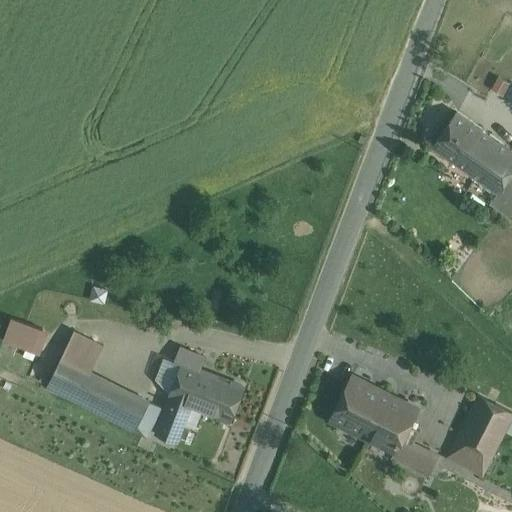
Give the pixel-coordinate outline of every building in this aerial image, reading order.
[(511,172),(511,151),(456,113),(432,147),(498,193),(511,175),(511,172)] [(511,214),(511,175),(498,193),(491,203),(510,217),(511,214)] [(107,291),(94,287),(90,300),(103,303),(107,291)] [(12,318),(4,341),(39,354),(47,331),(12,318)] [(81,368),(91,373),(104,346),(74,331),(61,358),(81,368)] [(204,357),(179,348),(174,362),(182,365),(183,365),(184,364),(199,370),(204,357)] [(46,388),(66,399),(81,368),(61,358),(46,388)] [(155,380),(171,395),(182,365),(174,362),(164,358),(155,380)] [(199,370),(184,364),(183,365),(182,365),(171,395),(170,397),(171,397),(191,405),(202,409),(202,410),(229,421),(243,387),(199,370)] [(81,368),(66,399),(134,432),(149,402),(91,373),(81,368)] [(417,409),(352,376),(330,420),(394,452),(391,459),(405,465),(415,445),(402,439),(417,409)] [(511,411),(478,395),(446,458),(482,476),(511,417),(511,411)] [(191,405),(171,397),(156,435),(176,443),(183,424),(191,405)] [(161,408),(149,402),(134,432),(146,438),(161,410),(160,410),(161,408)] [(191,405),(183,424),(194,428),(202,410),(202,409),(191,405)] [(438,456),(415,445),(405,465),(428,476),(438,456)]
